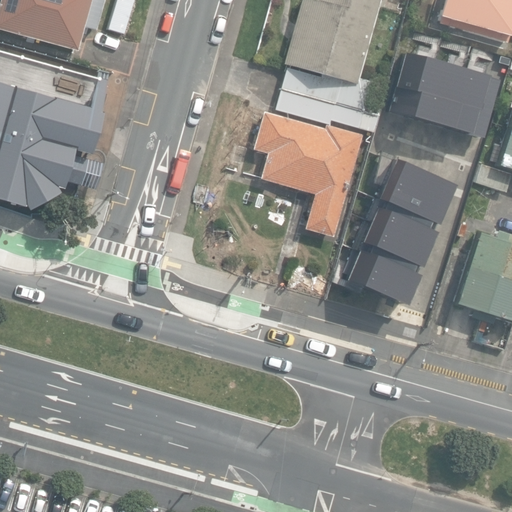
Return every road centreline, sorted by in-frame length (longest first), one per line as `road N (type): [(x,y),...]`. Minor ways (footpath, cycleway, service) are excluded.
road 1 (secondary): [(330,482),(0,384)]
road 2 (residential): [(111,314),(197,0)]
road 3 (secondary): [(111,314),(358,382)]
road 4 (secondary): [(358,382),(511,424)]
